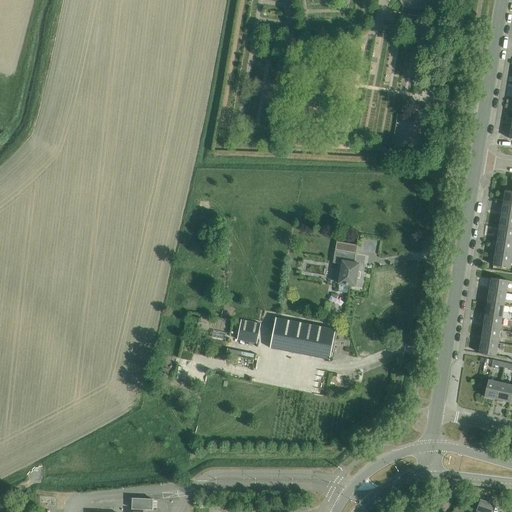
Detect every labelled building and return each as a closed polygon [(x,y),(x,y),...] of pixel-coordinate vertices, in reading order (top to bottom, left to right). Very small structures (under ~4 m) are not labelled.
[(511,192),(505,191),(503,204),(511,205),(511,192)] [(511,205),(503,204),(501,216),(511,218),(511,205)] [(511,218),(501,216),(499,229),(511,230),(511,218)] [(511,230),(499,229),(497,241),(511,243),(511,230)] [(511,243),(497,241),(495,254),(511,256),(511,243)] [(335,251),(333,263),(339,264),(337,278),(339,278),(338,283),(355,287),(359,264),(354,263),(356,254),(357,245),(337,242),(335,251)] [(493,262),(493,267),(510,269),(511,262),(511,259),(511,256),(495,254),(493,262)] [(490,279),(488,292),(506,294),(508,281),(490,279)] [(488,292),(486,304),(504,306),(506,294),(488,292)] [(486,304),(485,316),(502,319),(510,320),(511,314),(503,312),(504,306),(486,304)] [(485,316),(483,328),(500,331),(502,319),(485,316)] [(330,360),(336,330),(276,318),(270,348),(330,360)] [(240,336),(239,339),(257,342),(260,326),(249,323),(242,322),(240,336)] [(483,328),(481,341),(498,343),(500,331),(483,328)] [(498,343),(481,341),(479,353),(497,356),(498,343)] [(484,397),(496,400),(500,383),(488,380),(484,397)] [(496,400),(509,403),(511,388),(511,385),(500,383),(496,400)] [(132,509),(153,510),(153,504),(153,499),(133,499),(133,503),(132,509)] [(491,511),(493,506),(480,501),(477,511),(491,511)]
